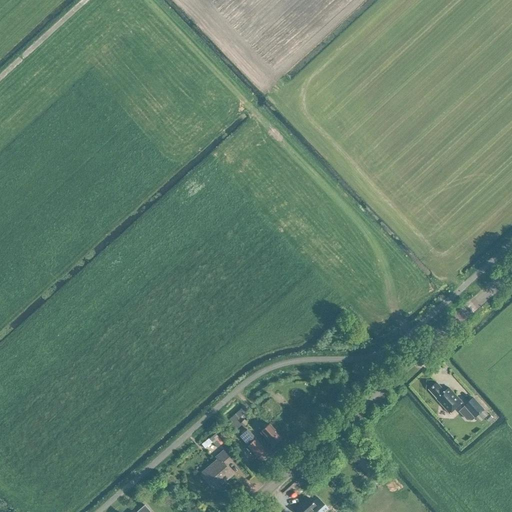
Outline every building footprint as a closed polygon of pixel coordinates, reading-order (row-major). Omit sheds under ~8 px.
[(445,391),(437,382),(429,389),(437,398),(450,413),(463,402),(449,387),(445,391)] [(274,417),(283,409),(272,397),(263,406),(274,417)] [(476,417),(485,409),(474,397),(465,405),(476,417)] [(246,411),(242,406),(226,420),(235,430),(241,424),(237,420),(246,411)] [(493,417),(489,413),(485,418),(489,422),(493,417)] [(277,442),(280,439),(280,438),(281,437),(269,424),(260,432),(272,445),(276,442),(277,442)] [(257,458),(266,451),(247,429),(239,436),(247,445),(247,446),(257,458)] [(217,448),(224,442),(214,431),(208,437),(217,448)] [(245,464),(253,458),(242,446),(234,452),(245,464)] [(365,449),(355,458),(372,477),(382,467),(365,449)] [(215,488),(231,474),(224,466),(231,460),(223,450),(215,456),(217,459),(202,472),(215,488)] [(169,496),(176,490),(171,485),(164,491),(169,496)] [(295,508),(297,511),(324,511),(328,508),(318,497),(312,502),(307,497),(295,508)]
